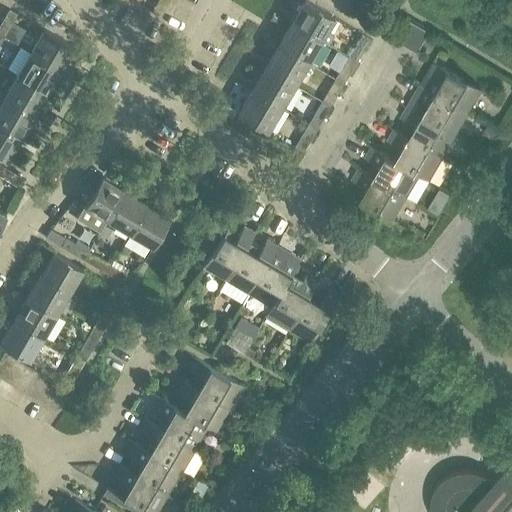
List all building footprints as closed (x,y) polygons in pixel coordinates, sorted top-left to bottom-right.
[(170,0),(159,0),(152,13),(160,18),(170,0)] [(292,24),(321,41),(335,18),(305,1),(292,24)] [(10,11),(0,26),(0,35),(4,38),(18,15),(10,11)] [(321,41),(292,24),(278,46),(308,64),(321,41)] [(409,37),(420,44),(428,31),(417,24),(409,37)] [(44,30),(31,53),(60,70),(74,47),(44,30)] [(357,62),(370,40),(362,35),(349,57),(357,62)] [(278,46),(265,69),(295,86),(308,64),(278,46)] [(47,93),(60,70),(31,53),(18,76),(47,93)] [(344,85),(357,62),(349,57),(335,80),(344,85)] [(434,92),(467,111),(481,88),(433,61),(427,72),(436,77),(431,85),(436,88),(434,91),(434,92)] [(281,108),(295,86),(265,69),(252,91),(281,108)] [(18,76),(4,98),(34,116),(47,93),(18,76)] [(331,107),(344,85),(335,80),(322,102),(331,107)] [(434,92),(434,91),(420,83),(413,94),(423,100),(418,108),(423,111),(421,114),(420,114),(454,134),(467,111),(434,92)] [(268,132),(281,108),(252,91),(238,114),(268,132)] [(34,116),(4,98),(0,95),(0,126),(20,138),(34,116)] [(317,129),(331,107),(322,102),(309,125),(317,129)] [(420,114),(421,114),(407,106),(400,117),(409,122),(405,130),(410,133),(408,136),(407,137),(441,156),(454,134),(420,114)] [(309,125),(296,147),(304,152),(317,129),(309,125)] [(0,156),(7,161),(20,138),(0,126),(0,156)] [(407,137),(408,136),(394,128),(387,139),(396,145),(392,153),(396,155),(394,159),(418,174),(427,179),(441,156),(407,137)] [(394,159),(371,145),(365,156),(374,162),(369,170),(374,172),(372,176),(405,196),(418,174),(394,159)] [(3,168),(0,173),(0,177),(21,190),(26,181),(3,168)] [(361,195),(358,199),(392,219),(405,196),(372,176),(358,168),(351,179),(361,184),(356,192),(361,195)] [(100,233),(107,221),(124,191),(101,178),(77,219),(100,233)] [(107,221),(127,232),(130,234),(147,205),(124,191),(107,221)] [(170,218),(147,205),(130,234),(153,248),(170,218)] [(239,236),(227,229),(203,268),(227,281),(220,292),(221,293),(250,242),(255,233),(244,227),(239,236)] [(84,261),(89,253),(66,239),(61,248),(84,261)] [(250,295),(272,255),(277,246),(266,240),(261,249),(250,242),(221,293),(243,305),(249,294),(250,295)] [(272,255),(250,295),(271,307),(266,316),(268,317),(289,278),(292,274),(300,259),(288,253),(281,248),(275,257),(272,255)] [(53,252),(40,275),(69,293),(83,270),(53,252)] [(106,274),(111,266),(89,253),(84,261),(106,274)] [(134,279),(111,266),(106,274),(129,288),(134,279)] [(289,278),(268,317),(289,330),(312,291),(317,282),(306,275),(303,280),(292,274),(289,278)] [(27,298),(56,315),(69,293),(40,275),(27,298)] [(311,343),(312,342),(340,295),(328,288),(323,297),(312,291),(289,330),(311,343)] [(116,290),(103,313),(111,317),(125,295),(116,290)] [(27,298),(13,321),(43,338),(56,315),(27,298)] [(90,335),(98,340),(111,317),(103,313),(90,335)] [(43,338),(13,321),(0,343),(29,361),(43,338)] [(230,338),(226,344),(244,354),(248,348),(253,339),(235,329),(230,338)] [(90,335),(77,357),(85,363),(98,340),(90,335)] [(0,378),(3,381),(16,360),(5,353),(0,361),(0,378)] [(63,380),(71,385),(85,363),(77,357),(63,380)] [(198,386),(196,389),(196,390),(229,409),(243,386),(196,358),(189,370),(198,375),(193,383),(198,386)] [(26,366),(16,360),(3,381),(14,387),(26,366)] [(24,393),(36,372),(26,366),(14,387),(24,393)] [(47,378),(36,372),(24,393),(34,399),(47,378)] [(45,405),(57,384),(47,378),(34,399),(45,405)] [(216,432),(229,409),(196,390),(196,389),(182,381),(176,392),(185,398),(180,405),(185,408),(183,412),(207,426),(207,427),(216,432)] [(68,391),(57,384),(45,405),(56,412),(68,391)] [(194,449),(207,427),(207,426),(183,412),(160,398),(154,409),(163,415),(158,423),(163,426),(161,429),(194,449)] [(148,452),(181,471),(194,449),(161,429),(147,421),(141,432),(150,437),(145,445),(150,448),(148,451),(148,452)] [(430,433),(424,449),(436,453),(442,438),(430,433)] [(135,474),(168,494),(181,471),(148,452),(148,451),(134,443),(127,454),(137,460),(132,468),(137,470),(135,474)] [(146,511),(157,511),(168,494),(135,474),(121,466),(114,477),(123,482),(119,490),(124,493),(121,497),(146,511)] [(511,511),(511,492),(502,504),(491,495),(501,491),(499,488),(497,485),(495,482),(493,480),(491,477),(488,475),(485,473),(482,472),(479,470),(476,469),(472,469),(469,468),(465,468),(462,469),(459,469),(455,470),(452,471),(449,473),(446,475),(444,477),(441,479),(439,481),(437,484),(435,487),(433,490),(432,493),(431,496),(430,499),(430,503),(430,506),(430,509),(430,511),(511,511)] [(95,511),(75,500),(68,511),(69,511),(95,511)]
